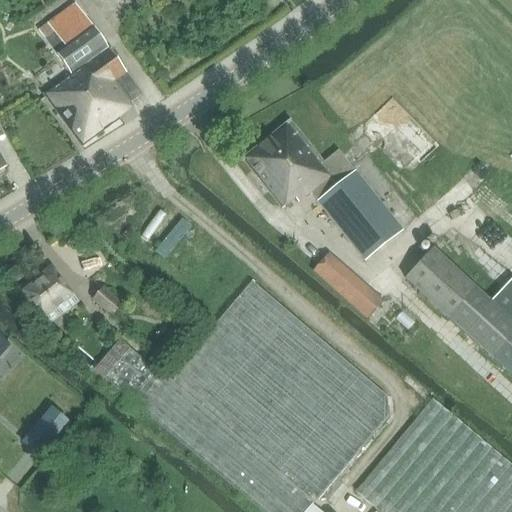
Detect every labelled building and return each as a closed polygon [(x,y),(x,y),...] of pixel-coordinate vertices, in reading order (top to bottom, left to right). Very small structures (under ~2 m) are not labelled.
[(130,105),(142,96),(76,5),(39,32),(71,76),(44,96),(82,148),(121,119),(119,117),(132,108),(130,105)] [(364,261),(401,231),(338,152),(324,164),(290,122),(242,160),(282,210),(295,200),(298,204),(310,194),(364,261)] [(168,248),(194,218),(185,210),(159,241),(168,248)] [(433,249),(405,279),(511,377),(511,281),(492,303),(433,249)] [(326,281),(338,269),(319,250),(307,262),(326,281)] [(344,268),(328,286),(368,321),(383,303),(344,268)] [(52,270),(23,293),(49,326),(78,303),(52,270)] [(250,284),(167,382),(119,341),(94,370),(260,511),(304,511),(387,416),(384,398),(250,284)] [(112,317),(121,306),(102,290),(93,301),(112,317)] [(0,357),(9,347),(0,338),(0,357)] [(511,511),(511,466),(432,400),(355,492),(378,511),(511,511)] [(36,441),(53,426),(43,415),(26,430),(36,441)]
